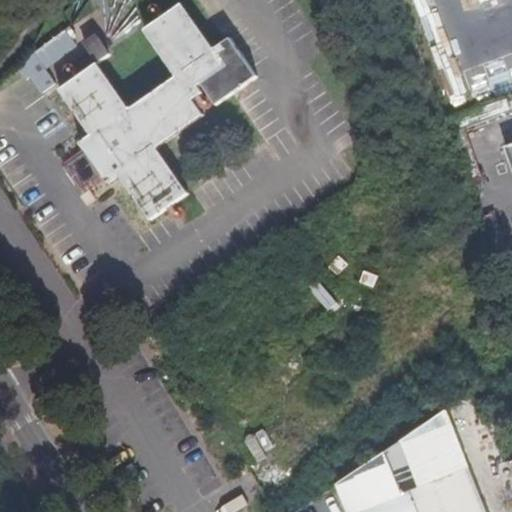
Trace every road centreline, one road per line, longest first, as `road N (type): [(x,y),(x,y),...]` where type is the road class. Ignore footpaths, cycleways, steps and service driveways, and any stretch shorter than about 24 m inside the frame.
road 1 (unknown): [(70,334),(295,169),(293,116),(256,66)]
road 2 (tertiary): [(78,511),(0,383)]
